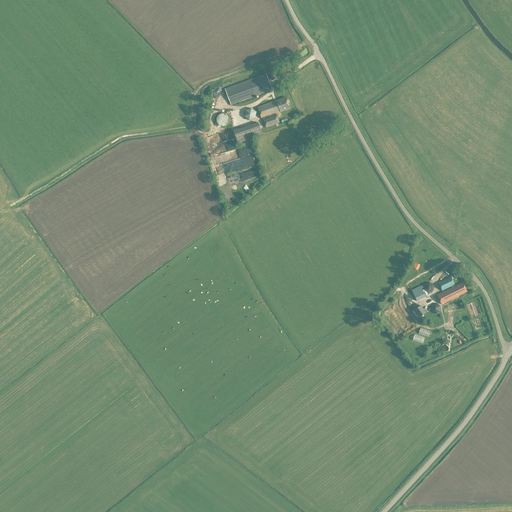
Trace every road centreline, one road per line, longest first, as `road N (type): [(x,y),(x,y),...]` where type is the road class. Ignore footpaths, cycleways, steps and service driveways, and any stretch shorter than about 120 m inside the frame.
road 1 (unclassified): [(507,354),(483,288),(396,197),(286,0)]
road 2 (unclassified): [(381,511),(459,427),(507,354)]
